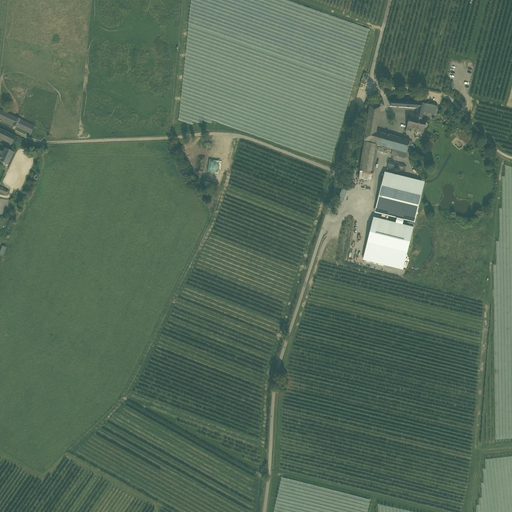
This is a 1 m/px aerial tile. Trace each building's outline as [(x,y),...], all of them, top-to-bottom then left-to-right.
[(21,96),(19,101),(40,109),(42,105),(21,96)] [(419,109),(418,109),(416,115),(416,117),(421,118),(423,112),(435,114),(436,107),(425,104),(421,103),(419,109)] [(364,141),(374,144),(376,131),(380,107),(379,107),(369,106),(367,125),(364,141)] [(5,121),(31,133),(34,127),(0,110),(0,118),(2,120),(5,121)] [(416,117),(416,115),(410,114),(406,130),(409,131),(409,129),(423,132),(427,120),(421,118),(416,117)] [(16,137),(0,128),(0,139),(8,143),(12,145),(16,137)] [(410,141),(376,131),(374,144),(378,145),(392,149),(407,153),(410,141)] [(373,173),(378,145),(374,144),(364,141),(359,171),(373,173)] [(0,151),(0,161),(2,163),(8,166),(14,153),(10,150),(5,148),(3,153),(0,151)] [(405,158),(406,157),(407,153),(392,149),(391,155),(405,158)] [(209,160),(209,172),(218,172),(218,169),(221,170),(221,161),(209,160)] [(388,166),(403,170),(404,165),(389,162),(388,166)] [(385,172),(379,195),(418,205),(424,182),(385,172)] [(0,191),(7,195),(9,192),(0,187),(0,191)] [(342,189),(336,203),(342,205),(348,191),(342,189)] [(414,223),(418,205),(379,195),(375,213),(414,223)] [(374,218),(372,223),(412,232),(413,227),(374,218)] [(372,223),(367,243),(407,252),(412,232),(372,223)] [(407,252),(367,243),(363,260),(403,270),(407,252)]
